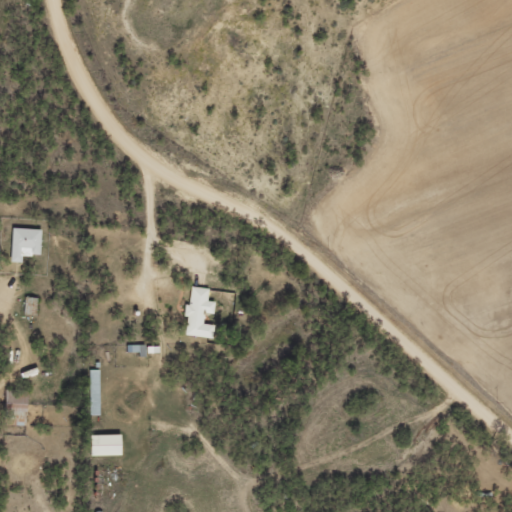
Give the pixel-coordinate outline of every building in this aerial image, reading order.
[(25,254),(43,255),(43,229),(14,228),(13,261),(24,261),(25,254)] [(211,288),(192,286),(188,335),(216,337),(217,324),(205,323),(206,312),(216,313),(217,301),(210,300),(211,288)] [(101,369),(88,369),(89,415),(102,414),(101,369)] [(14,410),(14,418),(19,418),(19,425),(30,425),(29,390),(8,391),(8,410),(14,410)] [(125,455),(124,434),(91,435),(91,456),(125,455)]
